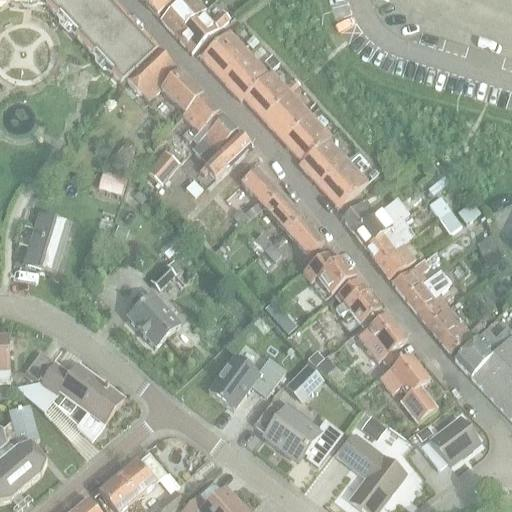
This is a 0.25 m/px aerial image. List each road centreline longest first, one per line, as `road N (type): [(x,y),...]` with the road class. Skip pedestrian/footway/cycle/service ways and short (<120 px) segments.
road 1 (residential): [(132,0),(374,278),(511,456)]
road 2 (residential): [(0,306),(50,318),(174,410)]
road 3 (residential): [(174,410),(305,511)]
road 4 (residential): [(47,511),(174,410)]
